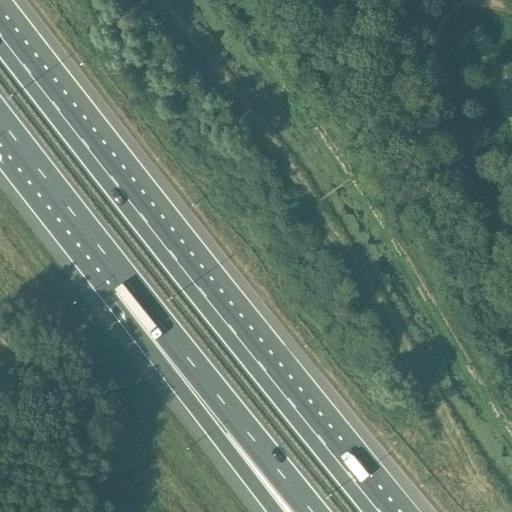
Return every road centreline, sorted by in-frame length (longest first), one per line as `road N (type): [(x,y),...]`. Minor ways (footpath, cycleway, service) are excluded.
road 1 (motorway): [(377,511),(0,39)]
road 2 (motorway): [(123,280),(310,511)]
road 3 (motorway): [(123,280),(272,511)]
road 4 (motorway): [(0,118),(123,280)]
